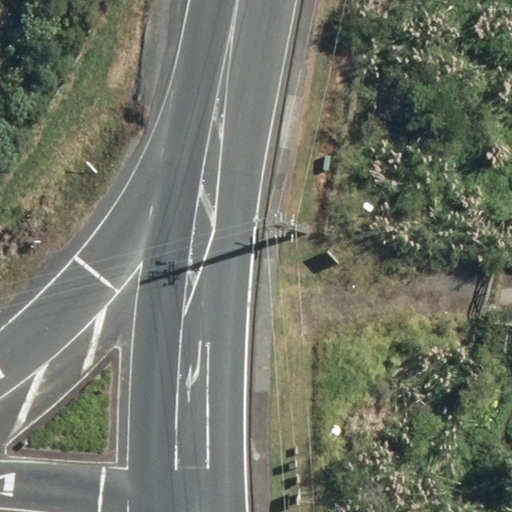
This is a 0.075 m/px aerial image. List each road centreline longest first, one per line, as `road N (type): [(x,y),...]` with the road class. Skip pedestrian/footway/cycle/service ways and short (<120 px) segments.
road 1 (tertiary): [(217,90),(219,511)]
road 2 (tertiary): [(156,494),(170,292),(217,90)]
road 3 (secondary): [(0,379),(98,282),(217,90)]
road 4 (track): [(171,286),(220,301),(417,290),(511,303)]
road 5 (secondary): [(0,482),(156,494)]
